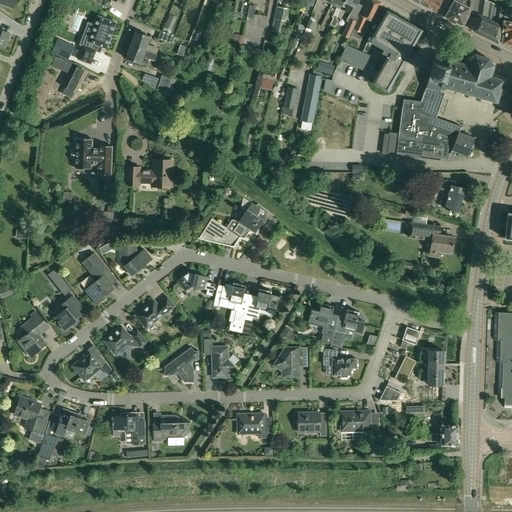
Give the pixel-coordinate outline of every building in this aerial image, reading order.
[(334,0),(332,4),(337,7),(332,17),(334,18),(331,24),(336,27),(339,20),(337,19),(341,9),(340,9),(344,0),(334,0)] [(349,38),(356,22),(357,22),(359,19),(358,18),(359,17),(357,16),(363,5),(357,3),(358,0),(346,0),(345,2),(343,6),(347,8),(345,11),(350,14),(346,21),(348,23),(343,36),(349,38)] [(358,18),(359,19),(357,22),(354,29),(362,33),(368,19),(375,22),(382,3),(377,0),(366,0),(360,18),(359,17),(358,18)] [(422,0),(420,3),(429,8),(433,0),(422,0)] [(462,0),(462,1),(458,0),(454,0),(445,17),(463,26),(469,13),(470,13),(470,0),(462,0)] [(470,0),(470,13),(478,14),(481,16),(474,31),(499,43),(501,25),(504,9),(496,5),(494,21),(487,18),(489,1),(486,0),(470,0)] [(502,44),(508,45),(510,47),(511,47),(511,11),(511,12),(511,7),(511,4),(507,4),(502,33),(504,33),(502,44)] [(253,18),(255,6),(249,5),(247,17),(253,18)] [(280,32),(283,20),(284,20),(287,8),(278,6),(275,18),(272,30),(280,32)] [(116,8),(113,12),(122,18),(125,14),(116,8)] [(387,92),(422,30),(386,10),(371,37),(373,38),(370,42),(383,50),(381,53),(387,56),(371,83),(387,92)] [(176,17),(169,14),(164,27),(171,30),(176,17)] [(82,30),(85,18),(79,16),(75,29),(82,30)] [(116,23),(98,16),(88,42),(93,44),(91,50),(82,46),(78,59),(91,64),(96,51),(100,53),(102,48),(107,49),(116,23)] [(0,44),(5,47),(10,33),(0,29),(0,20),(1,18),(0,17),(0,44)] [(312,18),(304,36),(308,37),(315,20),(312,18)] [(161,31),(158,39),(172,44),(175,36),(161,31)] [(148,44),(150,37),(136,32),(132,44),(133,44),(132,45),(157,55),(158,54),(156,54),(158,49),(148,44)] [(69,59),(75,45),(58,38),(52,52),(69,59)] [(143,62),(145,57),(155,61),(164,64),(166,59),(157,56),(157,55),(132,45),(133,44),(132,44),(127,58),(141,63),(141,62),(143,62)] [(242,45),(240,53),(260,58),(262,50),(242,45)] [(347,45),(340,60),(363,71),(370,56),(347,45)] [(427,85),(427,87),(440,91),(441,86),(446,87),(490,99),(495,101),(497,102),(500,94),(502,94),(503,95),(505,90),(504,89),(501,89),(503,81),(490,77),(493,66),(490,60),(489,59),(484,57),(476,55),(468,58),(467,65),(449,60),(450,57),(436,53),(429,77),(427,83),(427,85)] [(56,57),(52,66),(72,74),(66,87),(75,92),(76,91),(77,89),(77,88),(86,71),(76,66),(75,63),(56,57)] [(211,71),(214,59),(208,58),(205,69),(211,71)] [(276,72),(264,69),(262,78),(274,81),(276,72)] [(155,89),(159,78),(145,73),(142,81),(155,89)] [(301,120),(304,121),(314,123),(323,76),(310,73),(301,120)] [(295,109),(299,89),(288,86),(284,107),(295,109)] [(327,86),(319,131),(336,134),(338,126),(356,129),(363,92),(327,86)] [(389,132),(386,153),(409,156),(412,156),(411,156),(441,160),(443,160),(443,159),(448,159),(449,149),(451,150),(450,154),(454,155),(455,151),(468,156),(475,138),(459,132),(461,127),(450,123),(436,117),(436,116),(444,93),(440,91),(427,87),(425,91),(422,103),(404,100),(403,108),(399,133),(390,132),(389,132)] [(92,139),(76,138),(75,150),(72,150),(72,158),(75,158),(75,168),(91,169),(91,165),(101,165),(101,174),(98,174),(98,175),(111,175),(112,146),(99,146),(102,146),(102,149),(92,149),(92,139)] [(172,187),(173,160),(161,159),(161,162),(153,162),(153,171),(140,170),(140,167),(127,167),(126,184),(141,185),(141,183),(151,184),(151,186),(172,187)] [(388,173),(388,183),(405,183),(405,173),(388,173)] [(458,212),(464,188),(452,185),(446,209),(458,212)] [(80,201),(69,190),(63,191),(63,197),(74,208),(80,208),(80,201)] [(232,219),(227,228),(240,236),(242,234),(240,237),(244,238),(249,231),(258,233),(260,227),(264,220),(256,215),(260,208),(244,198),(238,221),(232,219)] [(112,238),(113,222),(113,213),(105,213),(104,222),(100,221),(99,241),(99,248),(107,244),(107,243),(112,241),(112,238)] [(227,228),(212,218),(199,238),(198,238),(234,247),(237,243),(239,243),(240,237),(242,234),(240,236),(227,228)] [(407,227),(408,227),(407,237),(433,241),(430,255),(438,256),(439,251),(450,253),(451,251),(452,251),(454,237),(440,235),(441,227),(409,222),(409,223),(407,223),(407,227)] [(120,244),(121,258),(126,265),(124,266),(132,275),(152,259),(145,249),(138,254),(136,252),(136,243),(120,244)] [(102,255),(108,252),(104,246),(99,249),(102,255)] [(97,280),(85,290),(97,304),(105,297),(104,296),(114,288),(108,281),(114,277),(94,252),(82,261),(97,280)] [(48,275),(53,281),(60,276),(55,270),(48,275)] [(178,281),(186,291),(192,286),(207,290),(206,295),(213,296),(216,284),(207,282),(208,276),(195,273),(195,275),(190,274),(189,272),(178,281)] [(229,302),(235,303),(234,310),(240,312),(238,318),(244,319),(245,319),(248,306),(241,304),(245,289),(246,285),(233,282),(229,302)] [(60,290),(65,296),(72,291),(67,284),(60,290)] [(255,307),(248,306),(245,319),(244,319),(241,332),(249,334),(253,317),(258,318),(260,309),(267,311),(268,308),(276,310),(279,296),(271,294),(272,291),(259,288),(259,292),(255,307)] [(250,293),(247,301),(255,303),(257,295),(250,293)] [(78,302),(73,296),(60,306),(64,310),(55,317),(65,329),(76,320),(75,318),(80,314),(74,306),(78,302)] [(154,300),(135,315),(145,327),(151,323),(154,323),(175,306),(167,297),(158,304),(154,300)] [(320,311),(312,309),(308,323),(317,325),(318,322),(324,324),(322,333),(333,335),(334,331),(335,331),(338,315),(333,314),(332,312),(333,309),(334,306),(322,303),(320,311)] [(346,312),(345,316),(344,317),(338,315),(335,331),(346,334),(347,329),(354,331),(354,332),(362,334),(365,322),(357,320),(359,312),(347,309),(346,312)] [(31,357),(42,348),(42,347),(46,344),(38,334),(47,326),(49,327),(37,311),(31,316),(33,318),(22,327),(27,334),(18,341),(31,357)] [(511,312),(495,312),(494,340),(497,340),(497,362),(500,362),(499,394),(505,394),(505,408),(511,407),(511,312)] [(122,326),(104,340),(115,353),(125,345),(141,346),(141,347),(147,342),(138,330),(130,336),(122,326)] [(407,327),(403,340),(416,344),(420,332),(407,327)] [(205,340),(205,354),(212,354),(213,377),(229,377),(229,372),(235,365),(228,359),(228,346),(212,347),(212,340),(205,340)] [(165,366),(165,375),(175,375),(175,374),(178,372),(185,381),(184,381),(184,382),(194,382),(194,368),(193,368),(189,362),(192,360),(193,361),(198,358),(199,358),(199,350),(194,351),(191,347),(191,348),(166,367),(165,366)] [(274,365),(282,370),(284,370),(284,376),(298,376),(298,361),(300,361),(300,356),(308,356),(308,347),(287,348),(280,358),(279,357),(274,365)] [(324,357),(324,365),(332,365),(332,375),(341,375),(341,377),(348,377),(348,375),(351,375),(351,368),(357,368),(357,359),(336,359),(337,351),(325,349),(324,357)] [(429,350),(429,352),(426,352),(426,362),(435,362),(435,364),(444,365),(444,351),(429,350)] [(90,377),(94,374),(94,371),(100,366),(107,374),(112,369),(99,353),(94,357),(91,353),(84,359),(83,357),(74,364),(78,369),(78,372),(81,376),(90,377)] [(407,356),(395,379),(405,384),(416,361),(407,356)] [(443,385),(444,365),(435,364),(435,362),(426,362),(425,383),(428,383),(428,385),(443,385)] [(387,386),(380,400),(398,400),(401,393),(387,386)] [(28,419),(25,428),(35,432),(32,440),(40,443),(48,420),(37,416),(41,404),(41,403),(41,404),(34,402),(34,403),(26,400),(27,398),(19,395),(16,403),(18,404),(14,414),(28,419)] [(64,437),(67,428),(86,435),(91,422),(80,418),(81,415),(64,409),(55,433),(64,437)] [(370,411),(341,411),(342,431),(347,431),(353,431),(355,429),(363,429),(363,431),(371,430),(370,411)] [(298,412),(298,420),(296,422),(298,425),(298,432),(320,432),(320,436),(327,436),(326,424),(320,424),(320,412),(298,412)] [(237,414),(238,434),(259,433),(259,437),(271,437),(271,428),(265,428),(264,413),(237,414)] [(113,417),(113,421),(112,423),(113,424),(113,435),(119,435),(124,431),(125,432),(133,432),(133,437),(129,437),(129,443),(132,443),(132,444),(145,444),(144,424),(138,424),(138,416),(133,416),(132,418),(127,414),(125,416),(113,417)] [(161,416),(161,426),(154,426),(154,423),(154,441),(162,441),(162,440),(169,439),(170,437),(180,437),(181,437),(191,422),(190,422),(187,422),(180,417),(179,419),(173,415),(161,416)] [(442,444),(458,444),(458,425),(442,425),(442,444)] [(46,433),(38,456),(50,460),(58,437),(46,433)]
